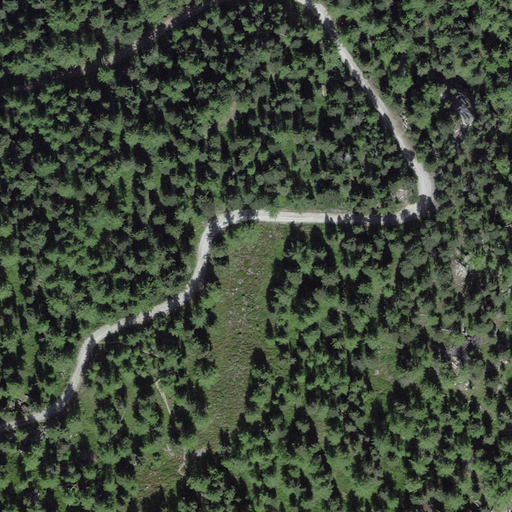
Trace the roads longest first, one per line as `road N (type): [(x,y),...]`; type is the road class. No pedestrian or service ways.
road 1 (track): [(299,0),(318,12),(418,173),(417,204),(391,219),(223,222),(182,300),(87,349),(55,411),(0,430)]
road 2 (track): [(0,92),(114,61),(192,10),(222,0)]
